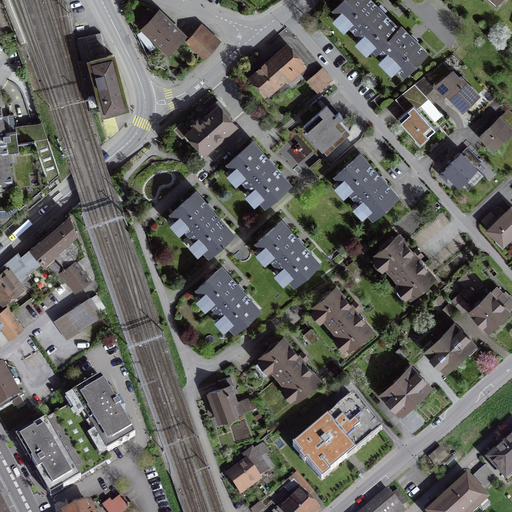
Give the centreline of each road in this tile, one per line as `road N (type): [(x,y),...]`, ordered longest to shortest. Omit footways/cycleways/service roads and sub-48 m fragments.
road 1 (residential): [(284,14),(511,272)]
road 2 (residential): [(511,362),(340,511)]
road 3 (primary): [(0,252),(142,123)]
road 4 (residential): [(144,106),(186,94),(252,37)]
road 5 (residential): [(511,423),(415,511)]
